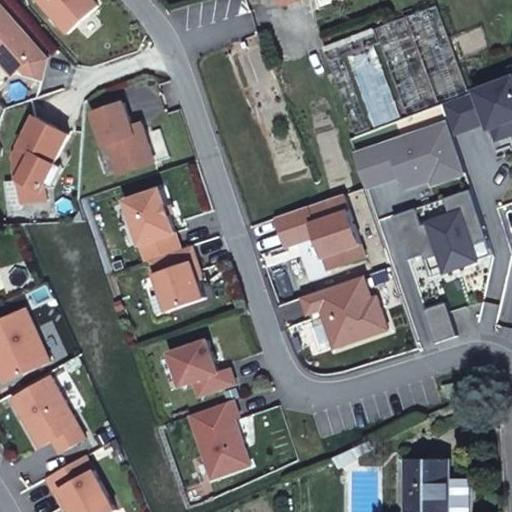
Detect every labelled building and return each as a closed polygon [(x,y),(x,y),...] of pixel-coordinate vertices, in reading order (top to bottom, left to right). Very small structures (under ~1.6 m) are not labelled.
[(38,0),(69,34),(100,7),(94,0),(38,0)] [(463,94),(470,92),(439,6),(409,17),(440,103),(463,94)] [(16,22),(2,7),(0,8),(0,56),(5,52),(20,70),(22,68),(29,75),(44,79),(49,60),(22,28),(18,32),(12,26),(16,22)] [(439,103),(407,17),(377,29),(382,43),(409,115),(425,108),(439,103)] [(18,32),(22,28),(16,22),(12,26),(18,32)] [(346,56),(350,55),(376,45),(382,43),(377,29),(325,48),(330,62),(346,56)] [(376,127),(402,117),(376,45),(350,55),(376,127)] [(5,52),(0,56),(0,59),(14,75),(20,70),(5,52)] [(357,134),(372,129),(346,56),(330,62),(357,134)] [(511,80),(446,105),(455,135),(490,122),(492,129),(504,125),(508,137),(511,135),(511,80)] [(122,175),(157,163),(144,124),(135,127),(126,103),(96,113),(107,146),(111,145),(122,175)] [(25,203),(50,201),(48,186),(59,165),(57,164),(73,135),(38,117),(17,157),(20,179),(22,180),(25,203)] [(445,182),(468,174),(451,124),(357,156),(368,188),(402,177),(406,190),(434,180),(443,177),(445,182)] [(504,125),(492,129),(497,141),(508,137),(504,125)] [(153,260),(184,249),(163,190),(128,202),(149,262),(153,260)] [(491,240),(474,190),(447,199),(453,214),(424,224),(418,209),(395,217),(410,261),(440,250),(447,272),(480,261),(475,245),(491,240)] [(184,249),(153,260),(170,311),(207,299),(199,273),(203,271),(195,246),(184,249)] [(449,302),(426,310),(438,343),(460,336),(449,302)] [(30,310),(0,322),(0,360),(1,360),(3,367),(24,375),(53,363),(30,310)] [(222,373),(211,341),(172,354),(183,387),(197,383),(202,397),(239,384),(233,369),(222,373)] [(0,373),(5,384),(24,375),(3,367),(1,360),(0,360),(0,373)] [(55,377),(15,399),(42,448),(55,441),(63,454),(90,439),(55,377)] [(458,383),(446,385),(448,396),(460,393),(458,383)] [(237,401),(193,416),(214,479),(253,466),(237,419),(242,417),(237,401)] [(354,450),(336,459),(342,469),(359,461),(357,457),(375,449),(372,442),(354,450)] [(89,456),(49,478),(58,494),(64,491),(71,505),(75,511),(118,511),(120,511),(89,456)] [(451,511),(451,480),(452,459),(411,459),(410,511),(451,511)] [(471,511),(472,481),(451,480),(451,511),(471,511)] [(58,494),(66,507),(71,505),(64,491),(58,494)]
